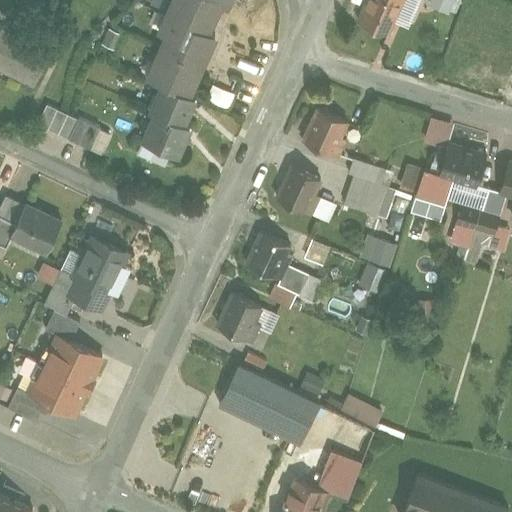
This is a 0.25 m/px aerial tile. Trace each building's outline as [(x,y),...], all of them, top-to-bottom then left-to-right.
[(173,0),(166,14),(174,18),(155,59),(170,66),(164,78),(166,79),(158,96),(162,98),(150,124),(155,127),(154,129),(169,136),(170,134),(178,138),(183,140),(198,110),(189,106),(202,79),(195,76),(222,20),(214,16),(222,0),(173,0)] [(406,0),(366,0),(363,8),(396,23),(406,0)] [(457,13),(462,0),(431,0),(430,2),(457,13)] [(0,24),(0,52),(41,73),(58,38),(6,12),(0,24)] [(231,107),(238,92),(216,83),(210,97),(231,107)] [(63,95),(52,90),(42,113),(53,118),(63,95)] [(362,109),(324,93),(309,126),(347,143),(362,109)] [(63,95),(53,118),(63,123),(65,119),(74,101),(74,100),(63,95)] [(83,105),(74,101),(65,119),(75,124),(83,105)] [(429,127),(454,135),(458,125),(463,110),(438,102),(429,127)] [(83,105),(75,124),(85,129),(95,107),(85,103),(83,105)] [(95,107),(85,129),(98,134),(107,115),(107,113),(95,107)] [(107,115),(98,134),(108,139),(117,120),(107,115)] [(496,138),(458,125),(454,135),(446,158),(462,164),(474,168),(485,171),(496,138)] [(178,138),(170,134),(169,136),(164,147),(172,151),(178,138)] [(363,163),(379,169),(384,154),(359,144),(353,159),(363,163)] [(334,167),(297,151),(287,174),(283,173),(278,184),(319,202),(327,183),(334,167)] [(379,169),(394,174),(400,158),(385,153),(384,154),(379,169)] [(452,190),(462,164),(446,158),(431,153),(422,180),(424,181),(452,190)] [(379,169),(363,163),(353,188),(391,203),(400,180),(393,177),(394,174),(379,169)] [(485,171),(474,168),(467,188),(488,195),(494,175),(485,171)] [(511,180),(505,178),(494,175),(488,195),(507,202),(511,186),(511,180)] [(452,190),(424,181),(419,195),(448,205),(452,190)] [(343,190),(327,183),(319,202),(335,209),(343,190)] [(23,209),(17,222),(54,240),(71,204),(34,186),(23,209)] [(488,195),(467,188),(461,205),(501,219),(507,202),(488,195)] [(17,222),(23,209),(4,200),(3,202),(0,209),(0,224),(13,231),(17,222)] [(298,231),(266,217),(252,251),(284,264),(298,231)] [(78,259),(69,279),(81,284),(105,296),(134,235),(98,218),(90,234),(78,259)] [(511,228),(511,223),(500,219),(496,231),(510,236),(511,228)] [(337,234),(315,225),(307,244),(329,252),(337,234)] [(493,233),(479,228),(474,243),(488,247),(493,233)] [(66,254),(78,259),(90,234),(78,229),(66,254)] [(58,270),(66,254),(51,247),(43,263),(58,270)] [(385,252),(373,247),(364,269),(377,274),(379,269),(385,252)] [(395,256),(385,252),(379,269),(388,272),(395,256)] [(60,294),(74,300),(81,284),(69,279),(78,259),(66,254),(58,270),(50,289),(60,294)] [(326,265),(304,255),(296,275),(304,279),(318,284),(326,265)] [(298,292),(304,279),(296,275),(282,269),(276,282),(298,292)] [(269,293),(238,279),(224,311),(255,325),(269,293)] [(51,314),(62,320),(63,318),(79,325),(88,306),(74,300),(60,294),(51,314)] [(375,305),(367,301),(361,317),(369,320),(375,305)] [(54,332),(56,333),(62,320),(51,314),(47,312),(35,337),(48,343),(54,332)] [(79,325),(63,318),(62,320),(56,333),(54,332),(48,343),(38,365),(41,366),(34,380),(84,403),(113,341),(79,325)] [(328,388),(248,350),(228,392),(308,430),(328,388)] [(390,397),(356,380),(348,396),(382,413),(390,397)] [(370,447),(338,435),(324,471),(335,475),(356,483),(370,447)] [(324,471),(302,462),(282,511),(321,511),(335,475),(324,471)] [(510,511),(511,508),(511,507),(418,474),(404,511),(510,511)] [(34,511),(35,511),(0,494),(0,511),(34,511)]
